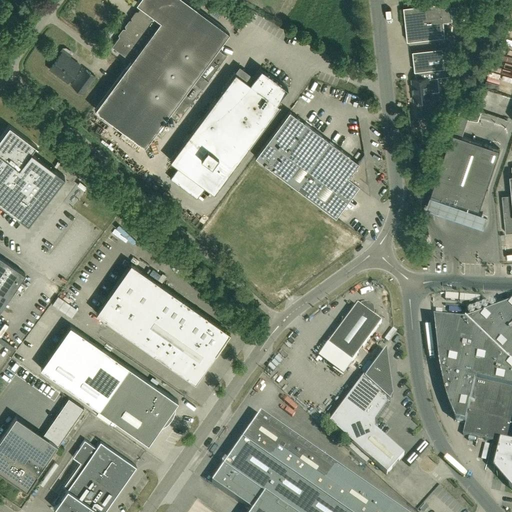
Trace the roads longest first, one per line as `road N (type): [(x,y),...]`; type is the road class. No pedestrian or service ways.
road 1 (unclassified): [(281,323),(7,73)]
road 2 (tertiary): [(376,251),(390,231),(397,189),(375,0)]
road 3 (tertiary): [(493,511),(451,463),(425,409),(408,287)]
road 4 (unclassified): [(148,511),(281,323)]
